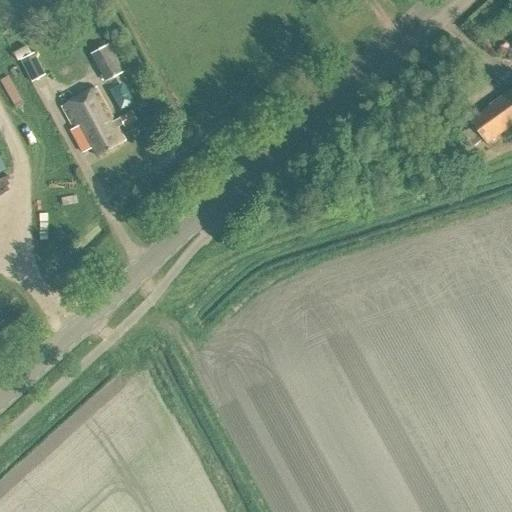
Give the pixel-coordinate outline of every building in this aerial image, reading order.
[(107,43),(87,53),(103,82),(123,71),(107,43)] [(19,61),(30,83),(44,76),(33,54),(19,61)] [(123,143),(96,90),(63,107),(76,132),(73,133),(83,153),(91,149),(96,157),(123,143)] [(487,146),(511,128),(511,91),(490,108),(491,110),(482,116),(480,114),(469,122),(487,146)] [(124,129),(137,121),(130,110),(118,118),(124,129)]
